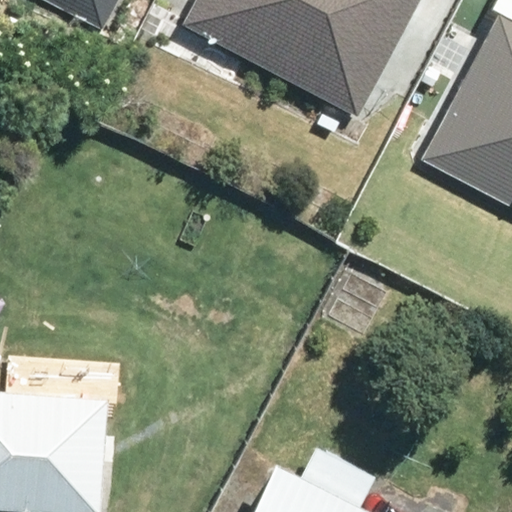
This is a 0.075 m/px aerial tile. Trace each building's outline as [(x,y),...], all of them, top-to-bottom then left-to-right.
[(55,0),(109,28),(123,0),(55,0)] [(174,0),(197,12),(190,26),(364,118),(426,0),(174,0)] [(511,26),(494,18),(419,174),(511,218),(511,26)] [(39,393),(0,389),(0,507),(63,511),(107,511),(115,398),(39,393)] [(253,511),(378,511),(379,510),(361,501),(374,476),(318,448),(305,473),(285,463),(280,460),(253,511)]
